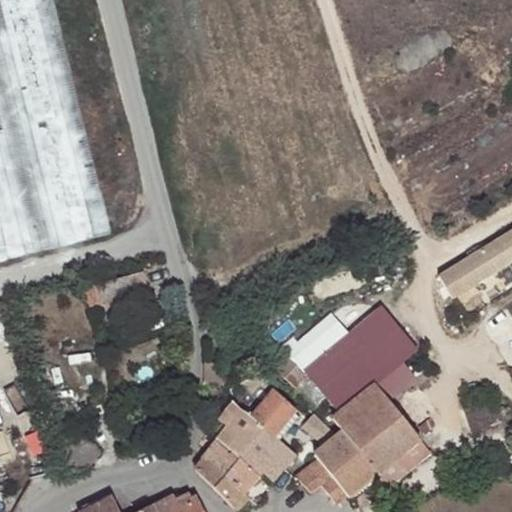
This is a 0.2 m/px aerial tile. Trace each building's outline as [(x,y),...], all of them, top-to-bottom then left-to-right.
[(53,0),(0,0),(0,261),(111,235),(53,0)] [(511,231),(439,277),(454,300),(511,264),(511,231)] [(147,295),(142,274),(84,289),(90,310),(147,295)] [(305,372),(338,414),(375,385),(388,401),(414,380),(402,363),(417,350),(400,329),(382,309),(305,372)] [(304,376),(285,360),(276,370),(296,388),(304,376)] [(203,364),(202,382),(221,383),(222,365),(203,364)] [(314,456),(318,460),(296,477),(309,495),(321,486),(333,500),(335,503),(346,495),(350,499),(379,476),(382,480),(388,487),(429,453),(388,401),(375,385),(338,414),(332,419),(342,433),(337,437),(314,456)] [(251,419),(279,442),(286,432),(280,427),(292,413),(294,410),(273,393),(251,419)] [(498,427),(489,399),(462,407),(471,435),(498,427)] [(217,440),(253,473),(279,442),(251,419),(232,403),(218,420),(226,429),(217,440)] [(280,427),(286,432),(298,417),(292,413),(280,427)] [(202,460),(244,494),(259,478),(253,473),(217,440),(202,460)] [(253,473),(259,478),(262,475),(279,458),(286,465),(295,455),(279,442),(253,473)] [(279,458),(262,475),(271,481),(286,465),(279,458)] [(235,511),(248,499),(244,494),(202,460),(194,471),(220,495),(234,511),(235,511)] [(350,499),(353,503),(382,480),(379,476),(350,499)] [(202,511),(196,498),(192,500),(186,490),(157,505),(160,511),(202,511)] [(160,511),(157,505),(141,511),(117,511),(111,499),(85,511),(160,511)]
